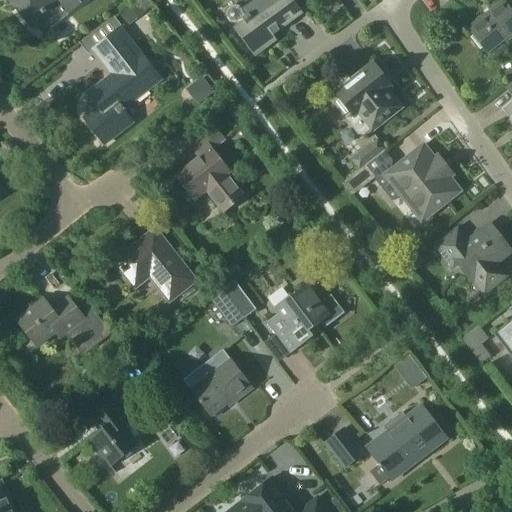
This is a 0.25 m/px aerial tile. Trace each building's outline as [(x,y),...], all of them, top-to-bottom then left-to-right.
[(36,17),(46,29),(83,0),(15,0),(31,20),(36,17)] [(257,0),(243,11),(240,7),(233,6),(225,11),(225,18),(230,24),(237,25),(238,27),(235,30),(251,53),(287,27),(283,22),(300,10),(292,0),(257,0)] [(120,15),(129,26),(146,13),(137,1),(120,15)] [(511,34),(511,12),(504,2),(468,30),(487,54),(488,53),(491,57),(504,47),(501,44),(511,34)] [(104,148),(134,124),(123,109),(158,81),(118,30),(94,52),(112,75),(88,95),(97,107),(81,119),(104,148)] [(341,90),(335,95),(340,100),(337,103),(346,115),(350,113),(354,118),(351,121),(351,125),(359,136),(363,136),(370,131),(371,132),(401,109),(388,92),(393,88),(374,64),(351,82),(349,79),(338,87),(341,90)] [(511,122),(511,83),(505,89),(511,97),(511,102),(503,110),(511,122)] [(224,176),(228,173),(210,151),(222,141),(212,128),(188,147),(198,158),(174,177),(192,201),(205,191),(222,213),(241,198),(224,176)] [(378,140),(351,161),(359,172),(386,151),(378,140)] [(461,193),(424,146),(384,176),(422,224),(461,193)] [(365,167),(342,186),(352,198),(375,180),(365,167)] [(437,247),(454,268),(458,264),(473,282),(480,277),(489,290),(505,277),(495,265),(511,253),(489,226),(468,243),(458,231),(437,247)] [(194,282),(154,231),(113,263),(129,284),(144,273),(168,303),(194,282)] [(226,296),(226,297),(243,320),(255,311),(238,288),(226,296)] [(278,315),(266,324),(275,335),(274,335),(289,355),(312,337),(309,333),(320,324),(324,329),(345,315),(331,296),(319,305),(306,288),(292,299),(290,296),(273,309),(278,315)] [(209,301),(231,329),(243,320),(226,297),(226,296),(222,291),(209,301)] [(111,335),(91,308),(80,317),(69,302),(58,310),(58,309),(52,313),(42,300),(15,320),(36,349),(55,334),(59,340),(65,335),(83,358),(111,335)] [(511,319),(493,335),(511,359),(511,319)] [(488,340),(478,327),(462,341),(481,365),(490,358),(482,346),(488,340)] [(211,359),(183,381),(190,391),(210,417),(232,400),(234,403),(251,390),(229,361),(221,352),(211,359)] [(87,441),(108,468),(137,446),(122,428),(128,423),(110,399),(90,414),(97,424),(96,425),(100,431),(87,441)] [(387,437),(367,452),(378,467),(369,474),(380,487),(389,480),(389,481),(426,452),(446,440),(421,407),(406,418),(402,413),(383,428),(387,433),(385,434),(387,437)] [(324,445),(344,471),(363,456),(343,431),(324,445)] [(293,511),(270,481),(239,504),(240,505),(231,511),(324,511),(316,501),(301,511),(293,511)] [(0,511),(12,511),(1,484),(0,484),(0,511)]
